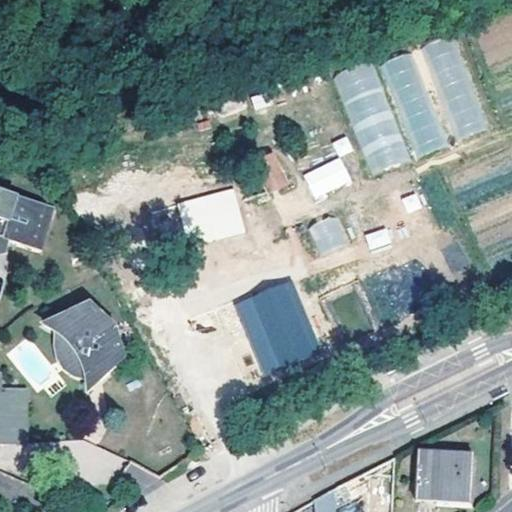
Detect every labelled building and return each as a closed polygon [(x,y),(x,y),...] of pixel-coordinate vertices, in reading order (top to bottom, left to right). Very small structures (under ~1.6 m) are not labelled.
[(420,155),(444,146),(409,52),(385,61),(420,155)] [(407,162),(373,60),(334,73),(368,175),(407,162)] [(312,198),(350,184),(341,158),(303,172),(312,198)] [(287,188),(272,160),(254,167),(270,194),(271,197),(287,188)] [(0,191),(0,247),(6,246),(9,237),(41,246),(51,208),(0,191)] [(161,246),(221,228),(215,210),(155,227),(161,246)] [(336,213),(307,227),(320,255),(349,241),(336,213)] [(364,234),(369,250),(391,243),(386,228),(364,234)] [(233,302),(263,375),(320,352),(291,279),(233,302)] [(87,311),(47,326),(60,335),(64,339),(71,347),(79,361),(82,371),(86,391),(120,362),(109,330),(87,311)] [(71,347),(64,339),(56,350),(56,356),(57,362),(60,368),(65,372),(71,373),(82,371),(79,361),(71,347)] [(1,403),(0,438),(27,439),(27,385),(18,385),(19,389),(1,389),(1,403)] [(471,459),(417,457),(414,500),(470,503),(471,459)]
